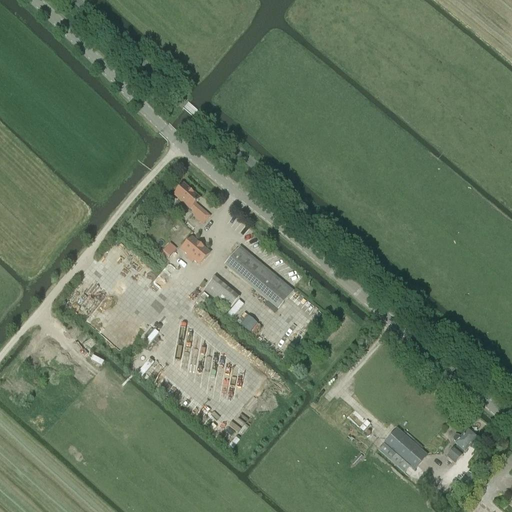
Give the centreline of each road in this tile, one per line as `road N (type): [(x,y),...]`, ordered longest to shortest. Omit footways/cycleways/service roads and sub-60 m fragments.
road 1 (tertiary): [(511,425),(175,138),(33,0)]
road 2 (track): [(0,357),(181,143)]
